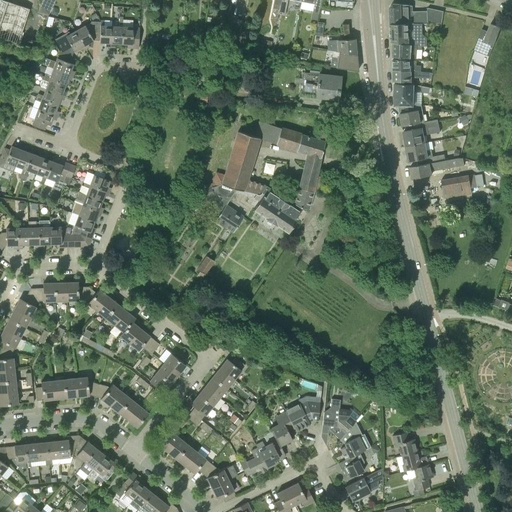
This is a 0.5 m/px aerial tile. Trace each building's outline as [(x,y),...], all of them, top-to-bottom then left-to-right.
[(0,0),(0,37),(18,44),(30,9),(7,2),(7,0),(0,0)] [(42,0),(37,12),(48,16),(55,0),(42,0)] [(274,0),(273,8),(279,10),(281,0),(274,0)] [(317,20),(319,14),(322,0),(314,0),(312,12),(311,19),(317,20)] [(335,8),(352,9),(353,9),(353,0),(335,0),(336,1),(335,8)] [(391,6),(391,23),(415,24),(421,23),(428,23),(442,23),(444,11),(428,8),(427,11),(413,12),(412,6),(394,3),(391,6)] [(106,47),(110,47),(111,26),(104,26),(104,21),(100,20),(100,28),(96,28),(95,40),(99,41),(99,43),(106,43),(106,47)] [(115,44),(121,44),(122,27),(122,22),(119,21),(119,27),(111,26),(110,47),(115,47),(115,44)] [(314,34),(322,35),(324,23),(317,22),(314,34)] [(393,42),(424,46),(426,46),(426,38),(421,33),(421,23),(415,24),(391,23),(392,42),(393,42)] [(501,27),(491,23),(488,31),(482,29),(474,50),(490,56),(501,27)] [(93,40),(95,40),(96,28),(90,28),(87,29),(85,26),(75,31),(85,49),(89,47),(88,44),(93,41),(93,40)] [(138,49),(139,42),(139,36),(133,36),(133,27),(122,27),(121,44),(127,45),(127,48),(138,49)] [(81,52),(85,49),(75,31),(65,37),(68,40),(63,43),(60,52),(72,57),(74,51),(74,52),(80,49),(81,52)] [(339,52),(356,55),(354,39),(327,41),(328,50),(337,52),(339,52)] [(393,57),(408,57),(416,59),(417,49),(426,50),(426,46),(424,46),(393,42),(393,57)] [(53,69),(73,76),(74,72),(71,70),(73,64),(69,63),(72,57),(60,52),(57,58),(53,69)] [(330,67),(358,71),(356,55),(339,52),(338,58),(332,57),(330,67)] [(394,70),(424,72),(425,66),(416,65),(417,61),(410,60),(394,59),(394,70)] [(44,77),(66,85),(68,79),(71,80),(73,76),(53,69),(50,76),(45,74),(44,77)] [(394,81),(412,82),(412,77),(417,78),(417,82),(423,83),(423,80),(428,80),(429,73),(424,72),(394,70),(394,81)] [(341,77),(303,72),(301,91),(315,93),(315,96),(338,99),(341,77)] [(45,89),(65,96),(67,92),(63,91),(66,85),(44,77),(43,80),(48,82),(45,89)] [(399,105),(414,105),(415,84),(395,83),(395,96),(395,105),(399,105)] [(37,97),(58,105),(60,99),(63,101),(65,96),(45,89),(43,96),(38,94),(37,97)] [(38,109),(57,116),(59,112),(56,111),(58,105),(37,97),(35,100),(40,102),(38,109)] [(422,122),(425,122),(424,115),(422,105),(414,105),(399,105),(402,126),(422,122)] [(57,116),(38,109),(34,120),(32,126),(44,130),(46,124),(50,126),(52,119),(56,121),(57,116)] [(425,122),(422,122),(423,128),(404,132),(407,146),(426,143),(425,135),(429,134),(441,132),(438,119),(425,122)] [(313,192),(320,163),(328,125),(319,123),(315,138),(302,134),(302,133),(282,127),(281,128),(269,124),(263,140),(276,144),(276,145),(306,154),(298,188),(313,192)] [(261,139),(237,131),(224,173),(221,183),(222,184),(221,185),(237,188),(236,190),(256,195),(260,196),(266,186),(248,179),(261,139)] [(430,163),(446,160),(444,154),(433,156),(432,150),(428,150),(426,143),(407,146),(409,161),(429,157),(430,163)] [(5,162),(15,166),(23,147),(19,145),(17,148),(11,146),(10,150),(4,148),(0,157),(0,159),(5,162)] [(21,174),(24,175),(32,154),(26,152),(27,148),(23,147),(15,166),(22,169),(21,174)] [(29,171),(36,174),(43,154),(39,153),(38,156),(32,154),(24,175),(27,176),(29,171)] [(44,183),(46,178),(52,162),(46,159),(48,156),(43,154),(36,174),(43,176),(41,182),(44,183)] [(413,178),(433,175),(432,171),(469,165),(468,159),(463,158),(459,158),(446,160),(411,167),(413,178)] [(59,190),(63,182),(65,175),(69,164),(59,160),(58,164),(52,162),(46,178),(55,181),(53,188),(59,190)] [(266,162),(264,171),(272,173),(274,164),(266,162)] [(71,178),(76,167),(69,164),(65,175),(71,178)] [(90,185),(109,192),(111,188),(108,187),(110,181),(103,178),(105,175),(104,173),(97,170),(95,171),(94,175),(90,185)] [(215,171),(211,183),(218,185),(221,185),(222,184),(221,183),(224,173),(215,171)] [(477,187),(484,186),(482,174),(475,175),(475,174),(469,175),(442,179),(445,199),(472,194),(471,188),(477,187)] [(71,178),(65,175),(63,182),(69,184),(71,178)] [(109,192),(90,185),(85,183),(83,186),(88,188),(86,195),(102,201),(104,195),(108,197),(109,192)] [(244,216),(227,205),(236,190),(237,188),(221,185),(218,185),(199,190),(201,198),(214,195),(220,198),(213,208),(220,213),(215,221),(233,233),(244,216)] [(266,186),(260,196),(256,195),(254,198),(259,201),(253,210),(288,233),(298,218),(296,217),(300,211),(269,191),(271,189),(266,186)] [(309,208),(313,192),(298,188),(294,204),(309,208)] [(31,198),(37,200),(39,194),(33,192),(31,198)] [(77,203),(101,213),(103,208),(100,207),(102,201),(86,195),(83,202),(78,200),(77,203)] [(78,215),(94,221),(97,216),(100,217),(101,213),(77,203),(76,206),(81,208),(78,215)] [(92,239),(94,233),(95,228),(92,227),(94,221),(78,215),(72,231),(73,232),(79,234),(92,239)] [(22,245),(29,245),(28,228),(21,228),(20,222),(17,223),(17,228),(18,249),(23,249),(22,245)] [(35,248),(40,248),(39,222),(35,222),(35,227),(28,228),(29,245),(35,245),(35,248)] [(44,244),(50,244),(50,227),(42,227),(42,222),(39,222),(40,248),(44,248),(44,244)] [(56,248),(67,247),(67,235),(61,235),(61,227),(50,227),(50,244),(56,244),(56,248)] [(13,249),(18,249),(17,228),(6,228),(6,233),(2,233),(0,233),(0,247),(2,249),(7,245),(7,246),(13,245),(13,249)] [(89,247),(79,243),(79,234),(73,232),(73,247),(89,247)] [(79,243),(89,247),(92,239),(79,234),(79,243)] [(205,274),(206,275),(214,261),(206,256),(197,270),(200,271),(197,276),(201,279),(205,274)] [(55,301),(67,301),(66,282),(54,283),(55,301)] [(79,300),(84,300),(88,287),(78,287),(78,282),(66,282),(67,301),(79,301),(79,300)] [(43,302),(55,301),(54,283),(43,283),(43,288),(30,288),(38,301),(43,301),(43,302)] [(87,303),(96,311),(108,296),(99,289),(96,293),(88,287),(84,300),(88,303),(87,303)] [(14,309),(31,318),(37,307),(36,306),(38,301),(30,288),(24,301),(19,298),(14,309)] [(96,311),(105,318),(117,303),(108,296),(96,311)] [(105,318),(114,325),(126,311),(117,303),(105,318)] [(26,328),(31,318),(14,309),(9,319),(26,328)] [(129,327),(132,322),(135,318),(126,311),(114,325),(122,332),(128,326),(129,327)] [(3,330),(20,339),(26,328),(9,319),(3,330)] [(120,336),(129,343),(141,329),(132,322),(129,327),(128,326),(122,332),(120,336)] [(142,347),(146,350),(155,340),(149,336),(150,336),(141,329),(129,343),(138,351),(142,347)] [(0,346),(0,350),(12,352),(14,348),(15,349),(20,339),(3,330),(0,335),(0,340),(3,342),(0,346)] [(97,349),(99,344),(88,339),(86,343),(97,349)] [(155,340),(146,350),(151,354),(159,344),(155,340)] [(107,354),(109,350),(99,344),(97,349),(107,354)] [(0,370),(14,369),(13,357),(12,352),(0,350),(0,370)] [(164,363),(178,375),(186,365),(172,354),(164,363)] [(241,370),(245,365),(235,357),(231,362),(227,359),(219,368),(234,380),(241,370)] [(171,384),(178,375),(164,363),(156,372),(171,384)] [(227,389),(234,380),(219,368),(212,377),(227,389)] [(0,382),(16,381),(14,369),(0,370),(0,382)] [(164,393),(171,384),(156,372),(149,381),(164,393)] [(89,395),(95,396),(99,384),(90,382),(88,382),(87,376),(75,377),(77,396),(89,395)] [(66,398),(77,396),(75,377),(64,379),(66,398)] [(219,398),(227,389),(212,377),(205,386),(219,398)] [(54,399),(66,398),(64,379),(52,380),(54,399)] [(43,400),(54,399),(52,380),(41,381),(41,387),(35,387),(37,400),(43,400)] [(0,393),(17,392),(16,381),(0,382),(0,393)] [(101,398),(110,406),(121,391),(112,384),(109,388),(107,386),(99,384),(95,396),(101,398)] [(212,407),(219,398),(205,386),(198,395),(212,407)] [(110,406),(119,413),(130,398),(121,391),(110,406)] [(17,392),(0,393),(0,405),(18,404),(17,392)] [(154,396),(159,400),(163,396),(158,392),(154,396)] [(200,420),(204,415),(205,416),(212,407),(198,395),(191,404),(195,407),(191,412),(200,420)] [(119,413),(128,420),(139,406),(130,398),(119,413)] [(340,439),(361,414),(359,413),(353,420),(349,416),(349,410),(339,409),(340,400),(331,398),(330,407),(323,412),(322,425),(337,427),(340,430),(340,432),(336,432),(334,435),(340,439)] [(285,410),(286,412),(294,429),(295,431),(310,424),(308,421),(312,419),(312,418),(318,418),(320,403),(307,402),(300,405),(299,403),(285,410)] [(139,406),(128,420),(137,427),(148,413),(139,406)] [(200,420),(191,412),(187,417),(197,425),(200,420)] [(271,428),(275,436),(280,445),(292,440),(288,432),(294,429),(286,412),(274,417),(278,424),(271,428)] [(345,460),(360,453),(358,451),(364,448),(358,435),(361,434),(356,422),(362,415),(361,414),(340,439),(344,443),(346,446),(340,449),(345,460)] [(158,445),(167,452),(179,437),(169,430),(158,445)] [(401,455),(416,451),(413,439),(408,440),(406,432),(393,436),(395,448),(398,447),(401,455)] [(69,448),(75,448),(78,435),(63,436),(63,440),(57,440),(59,458),(70,457),(69,448)] [(76,455),(85,462),(98,446),(95,443),(92,445),(87,441),(78,435),(75,448),(79,451),(76,455)] [(257,448),(267,468),(276,463),(274,460),(279,457),(277,452),(282,449),(280,445),(275,436),(261,442),(263,445),(257,448)] [(167,452),(176,459),(188,445),(179,437),(167,452)] [(46,465),(49,464),(46,438),(41,439),(42,442),(36,443),(38,461),(38,465),(46,464),(46,465)] [(52,459),(59,458),(57,440),(51,441),(51,438),(46,438),(49,464),(52,464),(52,459)] [(16,463),(27,462),(25,440),(20,441),(20,444),(14,445),(5,446),(6,459),(15,458),(16,463)] [(30,461),(38,461),(36,443),(29,443),(29,440),(25,440),(27,462),(27,467),(31,466),(30,461)] [(176,459),(185,466),(197,452),(188,445),(176,459)] [(0,474),(1,475),(8,467),(3,463),(6,459),(5,446),(0,446),(0,474)] [(80,469),(88,475),(104,455),(100,451),(102,449),(98,446),(85,462),(80,469)] [(267,470),(267,468),(257,448),(251,451),(254,458),(246,462),(245,457),(238,460),(246,476),(251,473),(257,471),(258,474),(267,470)] [(413,468),(428,464),(426,458),(419,460),(416,451),(401,455),(403,465),(402,465),(403,471),(413,469),(413,468)] [(197,470),(202,474),(210,463),(206,460),(206,459),(197,452),(185,466),(194,474),(197,470)] [(350,478),(364,471),(361,466),(362,462),(358,461),(358,460),(353,463),(352,459),(361,455),(360,453),(345,460),(338,463),(342,471),(343,471),(346,476),(348,475),(350,478)] [(97,475),(105,481),(120,463),(111,456),(109,459),(104,455),(88,475),(93,480),(97,475)] [(212,488),(229,480),(223,469),(219,471),(217,469),(210,463),(202,474),(207,477),(212,488)] [(426,494),(424,488),(430,486),(427,478),(432,477),(429,464),(428,464),(413,468),(413,469),(415,477),(412,478),(415,490),(414,491),(416,497),(426,494)] [(127,506),(129,503),(143,486),(139,482),(141,479),(132,472),(115,493),(120,497),(119,499),(127,506)] [(363,478),(344,487),(352,502),(371,492),(363,478)] [(224,502),(236,496),(233,491),(234,491),(229,480),(212,488),(217,499),(222,496),(224,502)] [(304,506),(314,501),(308,489),(303,492),(298,482),(287,488),(295,505),(302,502),(304,506)] [(129,503),(138,510),(154,490),(151,487),(148,490),(143,486),(129,503)] [(291,511),(290,508),(295,505),(287,488),(276,493),(281,503),(276,505),(279,511),(291,511)] [(140,511),(149,511),(160,499),(156,495),(158,493),(154,490),(138,510),(140,511)] [(13,500),(6,494),(0,502),(0,510),(1,511),(3,511),(5,510),(13,500)] [(25,511),(32,504),(23,497),(18,504),(13,500),(5,510),(7,511),(25,511)] [(172,511),(177,508),(167,500),(165,503),(160,499),(149,511),(172,511)] [(39,511),(40,511),(34,506),(38,502),(35,500),(32,504),(25,511),(39,511)] [(251,511),(247,502),(235,508),(237,511),(251,511)]
